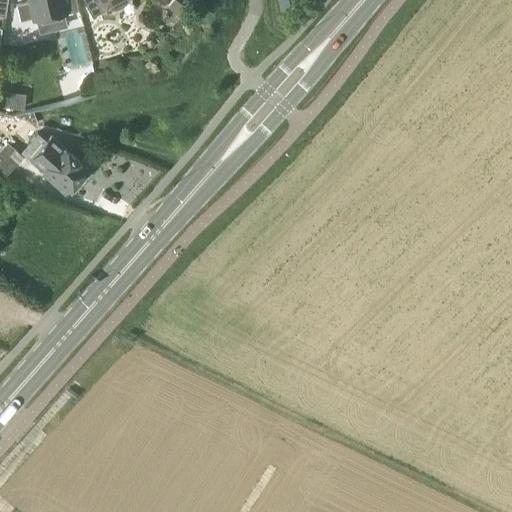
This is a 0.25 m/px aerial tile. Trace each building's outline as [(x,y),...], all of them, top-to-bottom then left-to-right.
[(67,26),(64,14),(65,13),(66,14),(79,11),(76,0),(28,0),(29,1),(16,4),(20,22),(33,19),(33,21),(36,20),(40,33),(67,26)] [(82,0),(92,17),(109,8),(107,4),(114,0),(82,0)] [(177,0),(173,0),(168,7),(183,19),(190,10),(177,0)] [(0,106),(24,109),(25,94),(0,91),(0,106)] [(18,152),(25,144),(15,134),(0,150),(0,168),(7,174),(23,157),(18,152)] [(81,182),(78,179),(88,169),(51,136),(46,141),(40,135),(34,142),(40,148),(36,152),(49,164),(42,171),(66,193),(73,186),(75,188),(81,182)]
